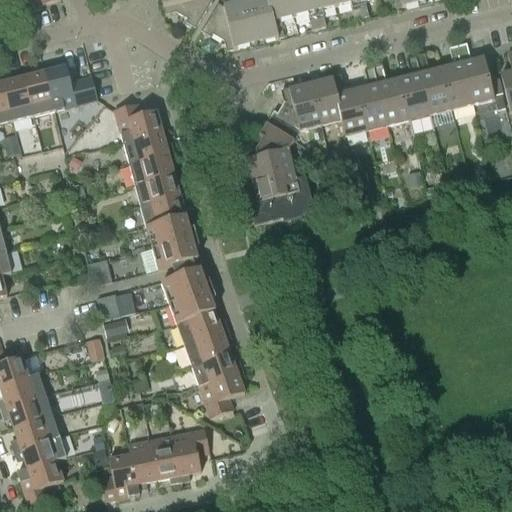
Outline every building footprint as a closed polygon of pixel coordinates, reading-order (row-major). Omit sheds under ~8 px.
[(17,0),(17,1),(22,0),(34,0),(37,9),(60,3),(59,0),(17,0)] [(160,0),(165,18),(175,15),(187,22),(185,25),(195,31),(212,3),(206,0),(160,0)] [(226,54),(276,42),(265,0),(224,10),(217,6),(200,34),(210,40),(212,37),(223,43),(226,54)] [(264,0),(265,0),(276,42),(284,40),(280,24),(307,17),(311,33),(318,31),(309,0),(264,0)] [(355,0),(309,0),(318,31),(326,29),(321,13),(350,6),(354,22),(361,21),(355,0)] [(355,0),(361,21),(368,19),(364,2),(373,0),(392,0),(395,12),(404,10),(401,0),(355,0)] [(401,0),(404,10),(443,0),(401,0)] [(489,84),(483,60),(470,63),(466,47),(457,49),(472,108),(494,102),(493,99),(489,84)] [(453,68),(440,71),(451,113),(472,108),(457,49),(449,52),(453,68)] [(510,116),(511,115),(511,54),(506,56),(511,75),(500,77),(510,116)] [(424,58),(415,60),(430,118),(451,113),(440,71),(428,74),(424,58)] [(411,78),(398,82),(409,124),(430,118),(415,60),(407,62),(411,78)] [(381,69),(373,71),(387,129),(409,124),(398,82),(385,85),(381,69)] [(65,70),(44,75),(54,115),(97,104),(91,81),(69,86),(65,70)] [(368,89),(356,92),(366,134),(387,129),(373,71),(364,73),(368,89)] [(28,72),(21,73),(33,120),(54,115),(44,75),(30,79),(28,72)] [(33,120),(21,73),(14,75),(16,82),(2,86),(12,125),(33,120)] [(339,79),(331,81),(341,123),(340,123),(344,140),(366,134),(356,92),(343,95),(339,79)] [(331,81),(310,86),(320,128),(340,123),(341,123),(331,81)] [(502,96),(499,82),(489,84),(493,99),(502,96)] [(0,128),(12,125),(2,86),(0,86),(0,128)] [(273,114),(266,127),(294,144),(299,134),(320,128),(310,86),(281,94),(283,105),(276,116),(273,114)] [(505,111),(502,98),(494,100),(497,113),(505,111)] [(114,114),(123,147),(162,136),(156,114),(140,119),(137,107),(114,114)] [(244,155),(251,185),(293,174),(293,173),(288,153),(294,144),(266,127),(258,139),(261,141),(255,153),(244,155)] [(162,136),(123,147),(128,168),(173,155),(171,146),(165,147),(162,136)] [(173,155),(128,168),(134,188),(173,178),(170,166),(176,165),(173,155)] [(308,192),(302,171),(293,173),(293,174),(251,185),(256,205),(308,192)] [(173,178),(134,188),(140,209),(185,197),(182,187),(176,189),(173,178)] [(308,192),(256,205),(248,207),(254,230),(282,222),(283,225),(301,220),(301,218),(313,215),(308,192)] [(185,197),(140,209),(146,230),(180,221),(181,223),(185,221),(182,208),(187,206),(185,197)] [(180,221),(146,230),(157,274),(171,270),(173,275),(174,281),(161,286),(176,328),(210,316),(209,314),(214,313),(210,303),(216,301),(215,299),(209,282),(204,284),(199,272),(195,274),(193,270),(192,264),(197,263),(193,250),(198,249),(194,232),(194,231),(194,230),(188,232),(185,221),(181,223),(180,221)] [(5,254),(0,255),(0,277),(0,278),(1,279),(11,276),(5,254)] [(106,263),(87,268),(92,290),(111,285),(106,263)] [(120,320),(115,298),(96,302),(101,325),(120,320)] [(210,316),(176,328),(183,349),(227,333),(224,323),(218,326),(214,313),(209,314),(210,316)] [(106,340),(128,335),(125,322),(103,327),(106,340)] [(227,333),(183,349),(191,369),(229,355),(225,344),(231,342),(227,333)] [(85,344),(90,365),(104,362),(99,341),(85,344)] [(1,354),(0,354),(0,390),(28,381),(21,360),(5,365),(1,354)] [(229,355),(191,369),(198,389),(242,374),(239,364),(233,366),(229,355)] [(242,374),(198,389),(210,422),(232,414),(228,402),(244,397),(240,385),(245,383),(242,374)] [(28,381),(0,390),(0,393),(4,405),(0,406),(0,413),(45,399),(38,377),(28,381)] [(45,399),(0,413),(0,416),(1,421),(8,418),(13,432),(52,419),(45,399)] [(52,419),(13,432),(17,446),(11,448),(13,455),(59,440),(52,419)] [(204,433),(170,440),(179,486),(189,484),(188,478),(200,475),(197,459),(209,456),(204,433)] [(59,440),(13,455),(15,462),(22,459),(26,472),(27,473),(56,463),(56,464),(66,461),(59,440)] [(102,440),(94,442),(96,453),(105,452),(102,440)] [(170,440),(149,444),(157,484),(169,482),(170,488),(179,486),(170,440)] [(127,448),(129,458),(130,458),(137,494),(138,494),(147,492),(146,486),(157,484),(149,444),(127,448)] [(105,454),(92,457),(96,471),(108,468),(105,454)] [(111,479),(100,482),(104,505),(139,498),(138,494),(137,494),(130,458),(129,458),(108,463),(111,479)] [(27,473),(26,472),(16,476),(28,509),(50,501),(47,490),(63,484),(56,464),(56,463),(27,473)]
